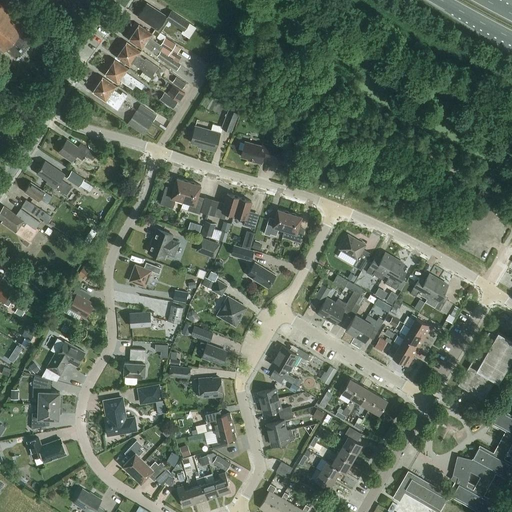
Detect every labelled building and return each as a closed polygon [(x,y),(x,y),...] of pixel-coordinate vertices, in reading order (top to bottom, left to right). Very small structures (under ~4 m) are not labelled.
[(17,57),(32,40),(21,31),(24,28),(18,22),(19,20),(0,3),(0,49),(3,52),(7,49),(17,57)] [(167,16),(147,3),(138,16),(161,31),(169,20),(183,30),(181,32),(189,38),(196,27),(171,10),(167,16)] [(152,34),(139,24),(134,32),(154,46),(161,51),(168,56),(170,53),(176,44),(165,37),(160,44),(150,37),(152,34)] [(152,50),(154,46),(134,32),(129,39),(142,49),(144,45),(152,50)] [(142,64),(155,72),(157,68),(138,54),(140,51),(127,42),(122,49),(142,64)] [(149,81),(155,72),(142,64),(122,49),(116,57),(130,66),(132,63),(143,70),(142,72),(140,75),(149,81)] [(181,64),(168,56),(161,51),(157,57),(177,70),(181,64)] [(115,59),(109,67),(130,81),(141,88),(144,84),(138,80),(126,72),(128,69),(115,59)] [(130,81),(109,67),(104,74),(118,83),(120,80),(134,89),(133,91),(141,96),(144,91),(141,89),(141,88),(130,81)] [(103,77),(97,84),(123,101),(127,95),(123,92),(121,94),(114,89),(116,86),(103,77)] [(176,77),(172,82),(182,89),(186,84),(176,77)] [(117,109),(123,101),(97,84),(92,92),(106,101),(108,98),(116,103),(113,106),(117,109)] [(173,85),(167,93),(179,101),(185,93),(173,85)] [(173,108),(177,101),(164,92),(160,99),(173,108)] [(145,107),(141,113),(153,121),(157,115),(145,107)] [(229,108),(222,127),(232,131),(239,112),(229,108)] [(153,122),(136,110),(127,123),(144,135),(153,122)] [(213,124),(211,130),(195,125),(190,142),(204,146),(203,148),(215,151),(222,126),(213,124)] [(77,147),(66,140),(58,151),(72,161),(76,155),(82,160),(85,155),(92,160),(97,154),(80,143),(77,147)] [(262,145),(245,141),(241,156),(253,160),(253,161),(261,164),(263,157),(279,162),(283,148),(262,143),(262,145)] [(61,179),(65,173),(45,160),(37,173),(47,180),(46,182),(55,188),(66,195),(71,186),(61,179)] [(84,178),(72,170),(67,178),(79,186),(80,185),(90,192),(94,187),(83,179),(84,178)] [(183,201),(189,181),(177,178),(173,191),(165,189),(160,204),(173,208),(176,199),(183,201)] [(201,185),(189,181),(183,201),(190,203),(188,210),(200,214),(204,201),(197,198),(201,185)] [(48,201),(52,196),(31,182),(24,191),(39,201),(41,197),(48,201)] [(227,212),(234,214),(239,197),(227,193),(224,205),(218,204),(214,215),(224,219),(227,212)] [(251,201),(239,197),(234,214),(246,218),(244,225),(249,226),(253,214),(247,213),(251,201)] [(22,206),(31,212),(36,206),(26,200),(22,206)] [(29,229),(31,226),(35,228),(40,222),(21,208),(16,215),(4,206),(0,211),(0,218),(2,220),(1,222),(30,242),(35,234),(29,229)] [(278,228),(284,230),(290,212),(278,209),(274,221),(268,219),(264,233),(270,235),(270,234),(276,235),(278,228)] [(302,216),(290,212),(284,230),(285,230),(282,237),(301,242),(304,230),(298,228),(302,216)] [(201,234),(211,237),(216,224),(205,221),(201,234)] [(157,229),(148,252),(164,258),(166,253),(174,256),(179,242),(171,239),(173,235),(157,229)] [(341,249),(338,256),(360,269),(369,253),(363,249),(366,244),(348,234),(339,248),(341,249)] [(220,244),(201,237),(196,251),(214,258),(220,244)] [(231,255),(251,261),(254,251),(234,245),(231,255)] [(385,274),(394,258),(385,252),(382,258),(376,254),(366,272),(372,275),(373,273),(382,279),(385,274)] [(0,257),(0,260),(7,265),(9,266),(10,264),(9,263),(11,259),(3,254),(0,257)] [(394,258),(385,274),(389,276),(385,283),(391,286),(396,289),(406,272),(401,269),(404,263),(394,258)] [(247,275),(268,287),(276,275),(255,262),(247,275)] [(89,277),(93,266),(86,264),(82,274),(89,277)] [(151,271),(151,270),(135,264),(129,280),(145,286),(151,271)] [(153,265),(151,270),(151,271),(159,274),(161,268),(153,265)] [(438,279),(429,273),(426,279),(420,276),(410,293),(416,296),(418,293),(427,298),(429,295),(438,279)] [(217,279),(212,289),(222,295),(228,285),(217,279)] [(441,296),(448,285),(438,279),(429,295),(427,298),(425,302),(440,310),(447,299),(441,296)] [(326,318),(335,303),(326,297),(331,289),(322,284),(316,295),(324,300),(317,312),(326,318)] [(90,294),(81,289),(77,287),(74,293),(77,294),(69,307),(86,317),(92,305),(90,304),(91,302),(87,300),(90,294)] [(14,297),(0,288),(0,300),(8,306),(14,297)] [(177,288),(176,299),(190,300),(191,290),(177,288)] [(354,291),(347,303),(348,303),(343,311),(349,314),(355,303),(360,294),(354,291)] [(392,291),(386,301),(391,304),(397,294),(392,291)] [(217,314),(236,325),(246,307),(228,296),(217,314)] [(348,303),(347,303),(338,298),(335,303),(326,318),(336,324),(343,311),(348,303)] [(420,311),(425,302),(420,299),(415,308),(420,311)] [(22,316),(27,308),(16,301),(13,305),(17,308),(15,312),(22,316)] [(355,335),(365,320),(355,314),(360,306),(355,303),(349,314),(353,317),(346,330),(355,335)] [(172,305),(168,320),(179,323),(183,308),(172,305)] [(131,326),(150,325),(150,312),(130,313),(131,326)] [(410,327),(425,336),(431,326),(416,317),(417,316),(412,313),(410,317),(414,319),(410,327)] [(365,320),(355,335),(365,341),(372,328),(377,331),(384,320),(379,317),(377,320),(367,315),(365,320)] [(393,318),(390,323),(396,327),(399,321),(393,318)] [(192,325),(185,323),(182,334),(188,336),(192,325)] [(191,334),(210,341),(213,332),(194,325),(191,334)] [(419,346),(425,336),(410,327),(405,335),(401,332),(399,335),(403,338),(404,337),(419,346)] [(25,337),(22,344),(27,347),(30,340),(34,333),(29,330),(25,337)] [(498,382),(511,358),(511,340),(498,332),(496,336),(489,332),(458,385),(483,399),(494,380),(498,382)] [(414,356),(419,346),(404,337),(403,338),(400,344),(395,342),(393,345),(398,348),(398,347),(414,356)] [(380,338),(375,347),(380,350),(385,341),(380,338)] [(77,366),(85,352),(65,340),(57,354),(55,352),(47,367),(60,375),(67,363),(70,362),(77,366)] [(210,359),(220,363),(225,350),(201,341),(199,346),(205,348),(202,358),(210,361),(210,359)] [(167,357),(168,344),(155,343),(155,350),(161,351),(161,357),(167,357)] [(277,355),(292,364),(298,355),(306,360),(309,355),(298,348),(296,353),(283,345),(277,355)] [(398,347),(398,348),(394,354),(389,352),(387,355),(392,358),(393,357),(408,366),(414,356),(398,347)] [(130,348),(130,357),(131,357),(131,362),(124,362),(124,367),(122,368),(122,372),(124,373),(124,375),(145,376),(145,363),(146,349),(130,348)] [(287,373),(292,364),(277,355),(271,364),(285,372),(282,377),(284,378),(292,383),(295,378),(287,373)] [(30,367),(28,369),(31,372),(33,371),(35,373),(39,369),(34,363),(29,366),(30,367)] [(169,375),(189,378),(191,367),(170,365),(169,375)] [(328,383),(337,369),(330,365),(326,372),(325,371),(320,378),(328,383)] [(282,377),(273,372),(270,377),(281,383),(284,378),(282,377)] [(221,380),(221,378),(220,376),(199,378),(200,396),(222,394),(221,387),(223,385),(222,381),(221,380)] [(351,398),(359,384),(350,378),(341,392),(351,398)] [(39,396),(38,405),(62,406),(62,398),(60,398),(60,392),(48,391),(48,385),(33,381),(33,396),(39,396)] [(137,387),(140,404),(162,400),(160,383),(137,387)] [(359,384),(351,398),(360,403),(368,389),(359,384)] [(261,402),(278,398),(276,387),(258,392),(261,402)] [(370,408),(378,395),(368,389),(360,403),(370,408)] [(378,395),(370,408),(379,414),(387,400),(378,395)] [(104,400),(107,415),(108,424),(105,424),(107,434),(128,431),(127,428),(137,426),(135,415),(125,417),(122,397),(104,400)] [(278,398),(261,402),(264,413),(278,409),(280,415),(292,412),(290,406),(281,408),(278,398)] [(61,413),(62,406),(38,405),(38,413),(32,413),(32,428),(47,425),(47,419),(59,419),(59,413),(61,413)] [(324,419),(327,411),(319,407),(316,415),(324,419)] [(222,415),(221,409),(204,413),(207,423),(205,423),(207,431),(233,425),(230,413),(222,415)] [(472,459),(457,456),(453,474),(450,479),(455,481),(448,494),(452,496),(480,511),(491,511),(497,502),(483,495),(496,472),(509,480),(511,474),(511,462),(503,458),(511,442),(511,415),(500,409),(492,423),(506,430),(493,453),(480,445),(472,459)] [(292,412),(280,415),(281,420),(266,424),(269,435),(287,430),(286,430),(284,420),(293,417),(292,412)] [(233,425),(207,431),(210,441),(218,439),(219,441),(212,443),(213,448),(225,445),(224,440),(236,437),(233,425)] [(291,428),(286,430),(287,430),(269,435),(272,445),(294,439),(291,428)] [(348,436),(343,445),(356,453),(362,444),(348,436)] [(42,454),(44,462),(66,454),(60,439),(41,445),(38,438),(27,442),(33,457),(42,454)] [(123,465),(132,474),(144,461),(139,456),(144,450),(140,447),(142,445),(136,440),(126,451),(132,456),(123,465)] [(179,447),(183,457),(191,454),(187,444),(179,447)] [(356,453),(343,445),(337,455),(351,463),(356,453)] [(206,455),(199,457),(202,465),(209,463),(206,455)] [(231,463),(217,455),(213,462),(226,470),(231,463)] [(337,455),(332,464),(340,469),(345,472),(351,463),(337,455)] [(150,466),(144,461),(132,474),(141,483),(150,473),(156,479),(166,468),(160,462),(158,464),(155,461),(150,466)] [(276,472),(287,478),(293,468),(282,461),(276,472)] [(321,470),(335,478),(340,469),(332,464),(327,461),(321,470)] [(169,469),(160,475),(163,480),(172,473),(169,469)] [(329,488),(335,478),(321,470),(315,480),(329,488)] [(448,499),(451,498),(452,496),(448,494),(408,471),(393,496),(399,500),(404,492),(438,511),(446,498),(448,499)] [(220,478),(214,480),(219,495),(231,491),(225,472),(219,474),(220,478)] [(207,499),(219,495),(214,480),(206,483),(204,476),(200,477),(207,499)] [(195,503),(207,499),(200,477),(196,478),(198,485),(190,488),(195,503)] [(286,478),(282,484),(287,487),(290,481),(286,478)] [(275,511),(283,498),(281,497),(273,492),(276,487),(270,484),(267,489),(269,491),(259,508),(266,511),(275,511)] [(195,503),(190,488),(184,490),(183,485),(177,487),(183,507),(195,503)] [(82,488),(74,502),(88,511),(87,511),(103,511),(104,510),(98,505),(101,500),(94,494),(93,495),(82,488)] [(289,511),(294,505),(286,500),(289,494),(284,492),(281,497),(283,498),(275,511),(289,511)] [(390,511),(392,511),(397,504),(393,502),(388,510),(390,511)]
